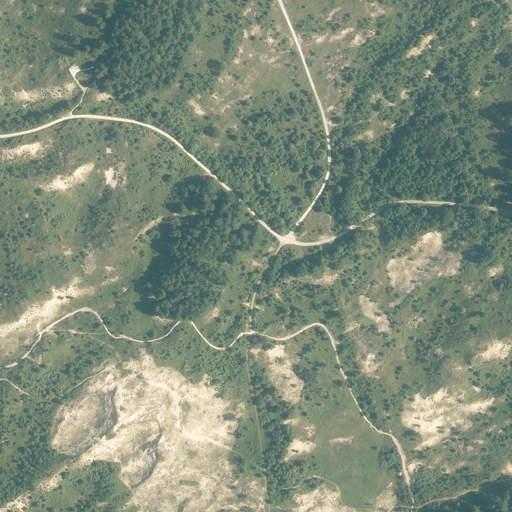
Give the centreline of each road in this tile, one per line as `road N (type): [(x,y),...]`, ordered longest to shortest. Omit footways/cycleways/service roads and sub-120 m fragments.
road 1 (unknown): [(371,511),(313,476),(282,487),(270,470),(233,451),(201,391),(169,374),(122,367),(47,403),(0,382)]
road 2 (track): [(279,0),(329,147),(321,190),(284,241)]
road 3 (track): [(284,241),(158,129),(71,117)]
road 4 (track): [(511,212),(393,203),(340,235),(284,241)]
road 5 (unknown): [(511,478),(381,511)]
